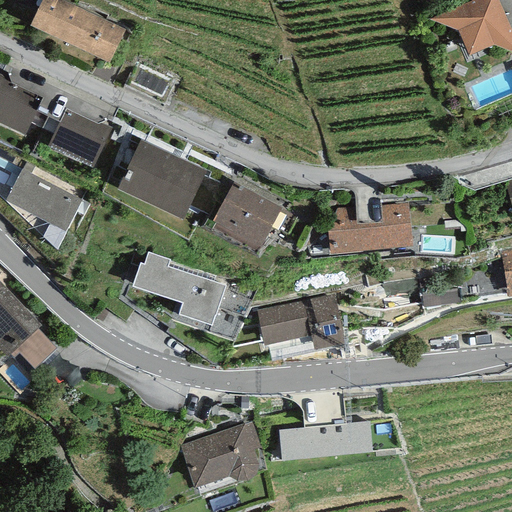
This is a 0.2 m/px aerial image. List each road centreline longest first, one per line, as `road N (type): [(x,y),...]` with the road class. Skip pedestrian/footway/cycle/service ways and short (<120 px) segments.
road 1 (tertiary): [(511,357),(216,388),(152,371),(93,338),(0,250)]
road 2 (residential): [(511,144),(461,165),(337,181),(170,131),(0,41)]
